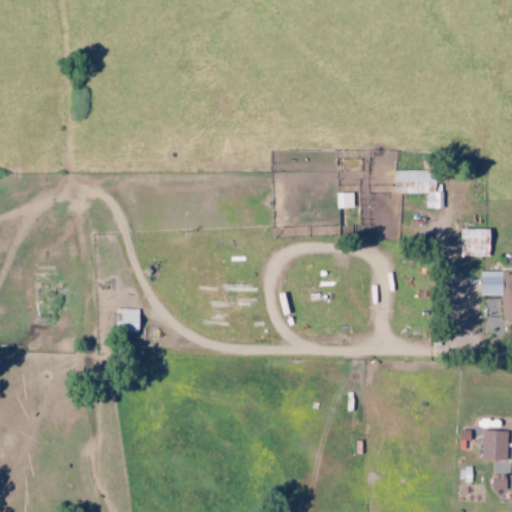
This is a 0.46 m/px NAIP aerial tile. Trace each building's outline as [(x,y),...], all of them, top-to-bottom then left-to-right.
[(425,194),(425,208),(442,208),(442,183),(438,183),(438,171),(395,171),(395,194),(425,194)] [(490,229),(460,230),(460,257),(491,256),(490,229)] [(511,273),(481,274),(482,296),(503,296),(504,322),(511,321),(511,273)] [(140,331),(139,309),(117,310),(117,332),(140,331)] [(507,461),(507,432),(482,431),(481,460),(507,461)] [(511,476),(495,476),(494,490),(511,490),(511,476)]
